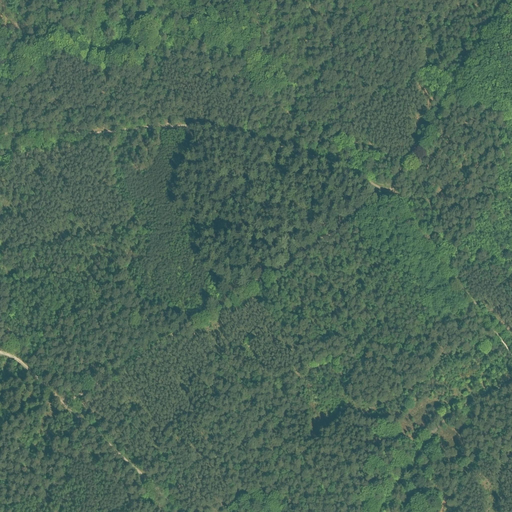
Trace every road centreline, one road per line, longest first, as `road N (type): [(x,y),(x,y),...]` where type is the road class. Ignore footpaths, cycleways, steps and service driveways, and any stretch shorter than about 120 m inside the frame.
road 1 (track): [(391,191),(64,403)]
road 2 (track): [(301,152),(194,126),(0,137)]
road 3 (track): [(391,191),(507,0)]
road 4 (track): [(380,508),(446,418),(511,380)]
road 5 (track): [(166,497),(64,403)]
road 6 (track): [(474,302),(391,191)]
